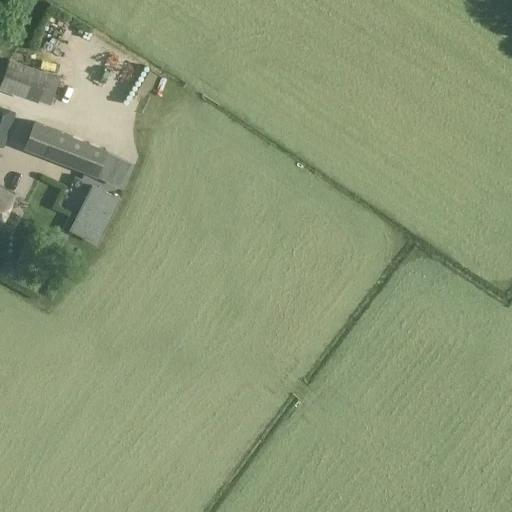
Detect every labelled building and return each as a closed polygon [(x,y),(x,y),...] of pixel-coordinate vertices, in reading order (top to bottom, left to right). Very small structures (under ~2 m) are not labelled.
[(0,87),(12,91),(22,62),(7,57),(0,79),(0,87)] [(47,72),(37,99),(50,103),(60,77),(47,72)] [(0,108),(0,145),(4,147),(15,112),(0,108)] [(34,123),(25,146),(99,175),(108,152),(34,123)] [(93,184),(70,229),(99,243),(121,198),(93,184)] [(0,186),(0,223),(15,194),(0,186)] [(7,256),(0,267),(0,271),(31,288),(39,273),(7,256)]
